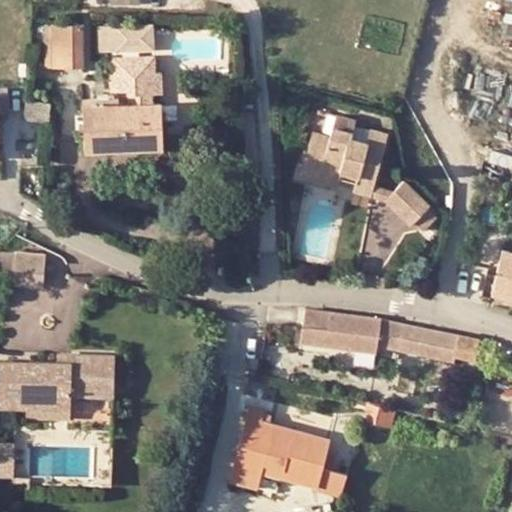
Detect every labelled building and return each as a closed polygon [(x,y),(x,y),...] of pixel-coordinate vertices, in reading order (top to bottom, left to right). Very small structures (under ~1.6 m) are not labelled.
[(78,55),(79,14),(47,13),(46,54),(78,55)] [(160,61),(150,61),(150,43),(112,44),(113,62),(105,62),(105,80),(122,79),(123,94),(117,94),(116,86),(84,87),(84,102),(85,122),(86,141),(162,138),(160,92),(150,92),(150,82),(160,82),(160,61)] [(85,122),(84,102),(75,102),(76,122),(85,122)] [(308,122),(300,155),(340,166),(341,163),(359,168),(355,180),(367,184),(383,124),(371,120),(367,131),(350,126),(354,111),(332,104),(326,127),(308,122)] [(389,125),(383,124),(367,184),(378,187),(389,178),(375,173),(389,125)] [(42,145),(20,146),(20,163),(42,163),(42,145)] [(337,178),(338,175),(340,166),(300,155),(297,168),(337,178)] [(359,168),(341,163),(340,166),(338,175),(355,180),(359,168)] [(396,175),(389,178),(378,187),(401,217),(420,203),(396,175)] [(476,282),(478,290),(511,299),(511,245),(488,239),(476,282)] [(46,272),(48,242),(16,240),(15,270),(46,272)] [(494,341),(378,318),(307,309),(303,340),(377,350),(379,342),(456,360),(457,354),(491,362),(492,356),(494,341)] [(110,345),(53,342),(53,352),(0,348),(0,408),(68,410),(68,401),(68,384),(108,387),(110,345)] [(382,420),(386,398),(374,396),(369,418),(382,420)] [(248,402),(233,468),(263,475),(266,460),(286,465),(284,473),(340,486),(344,466),(336,465),(339,454),(328,451),(334,435),(264,417),(266,406),(248,402)] [(11,445),(0,444),(0,475),(10,476),(11,445)] [(263,475),(283,479),(284,473),(286,465),(266,460),(263,475)] [(261,485),(263,475),(233,468),(230,478),(261,485)]
